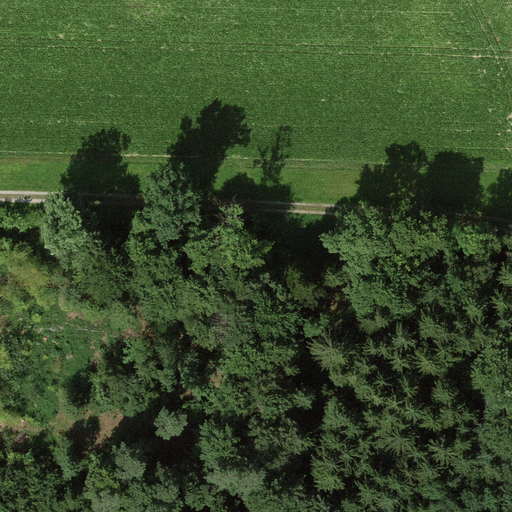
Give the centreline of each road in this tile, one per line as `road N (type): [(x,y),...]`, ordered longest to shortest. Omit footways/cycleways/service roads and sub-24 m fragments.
road 1 (track): [(22,511),(132,419),(212,375),(309,340),(511,287)]
road 2 (track): [(511,229),(0,200)]
